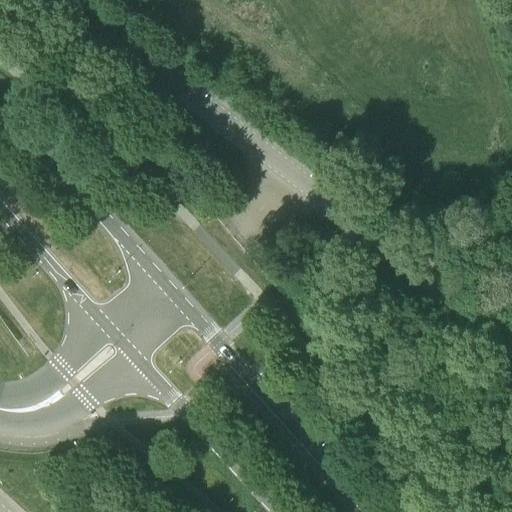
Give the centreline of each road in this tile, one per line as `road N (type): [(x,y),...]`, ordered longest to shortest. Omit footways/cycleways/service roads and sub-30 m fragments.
road 1 (tertiary): [(370,511),(175,290)]
road 2 (tertiary): [(175,290),(0,110)]
road 3 (tertiary): [(120,340),(280,511)]
road 4 (tertiary): [(0,208),(120,340)]
road 5 (unclassified): [(120,340),(50,403),(0,407)]
